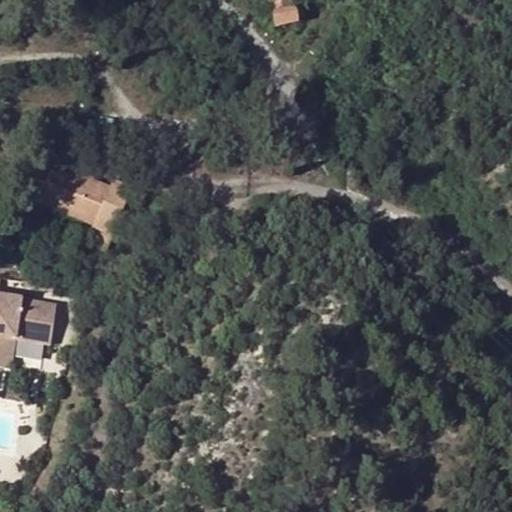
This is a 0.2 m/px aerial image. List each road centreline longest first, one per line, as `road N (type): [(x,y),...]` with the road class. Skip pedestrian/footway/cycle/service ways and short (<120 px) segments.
road 1 (track): [(511,297),(438,233),(387,210),(312,187),(183,188),(166,176),(171,138)]
road 2 (unclassified): [(171,138),(189,126),(246,125),(272,101),(269,61),(216,0)]
